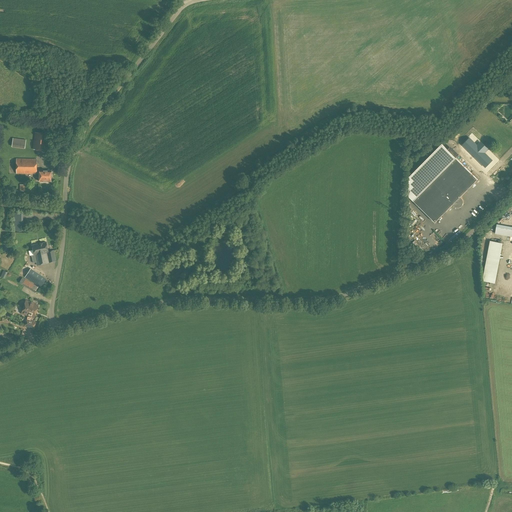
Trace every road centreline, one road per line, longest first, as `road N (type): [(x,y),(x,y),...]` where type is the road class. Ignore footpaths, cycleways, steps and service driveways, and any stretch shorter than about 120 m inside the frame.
road 1 (unclassified): [(55,329),(177,299),(339,296),(453,248),(511,189)]
road 2 (unclassified): [(64,207),(69,161),(84,128),(193,0)]
road 3 (unclassified): [(55,329),(50,313),(64,207)]
